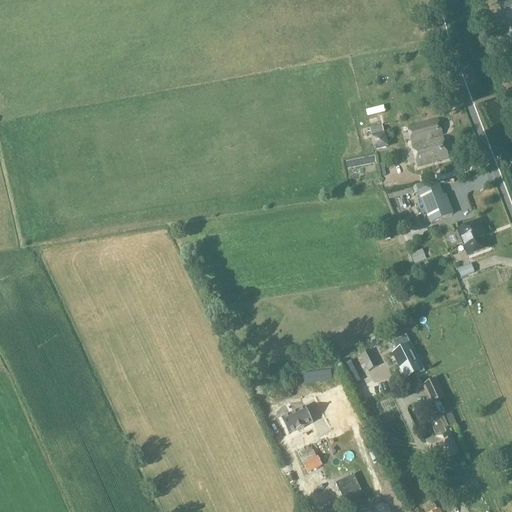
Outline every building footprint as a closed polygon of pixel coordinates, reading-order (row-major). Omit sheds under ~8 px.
[(511,6),(511,0),(488,0),(489,2),(492,0),(499,0),(504,10),(511,6)] [(502,27),(511,44),(511,21),(502,27)] [(384,107),(368,111),(370,118),(386,113),(384,107)] [(415,126),(419,144),(443,137),(438,120),(415,126)] [(375,138),(391,135),(388,124),(373,128),(375,138)] [(448,160),(443,138),(412,146),(417,168),(448,160)] [(417,193),(430,225),(454,216),(446,196),(443,197),(438,184),(417,193)] [(387,193),(388,199),(412,193),(411,186),(387,193)] [(481,240),(484,238),(478,223),(458,231),(463,244),(480,238),(481,240)] [(446,236),(447,242),(457,238),(455,233),(446,236)] [(489,249),(484,238),(481,240),(480,238),(463,244),(468,257),(489,249)] [(450,246),(456,264),(467,260),(462,242),(450,246)] [(462,279),(475,274),(472,265),(458,270),(462,279)] [(425,373),(406,336),(406,337),(406,338),(397,343),(401,350),(397,352),(393,354),(406,379),(414,375),(415,377),(425,373)] [(369,372),(379,367),(371,351),(355,359),(361,371),(367,368),(369,372)] [(356,372),(351,361),(344,365),(349,375),(356,372)] [(434,405),(441,419),(432,423),(438,437),(427,442),(432,456),(440,452),(443,460),(458,454),(450,433),(445,435),(443,429),(455,424),(451,414),(446,416),(440,402),(446,399),(437,379),(422,386),(432,406),(434,405)] [(323,393),(340,429),(358,420),(341,384),(323,393)] [(306,409),(282,421),(289,436),(298,432),(298,433),(306,429),(305,428),(314,424),(306,409)] [(308,474),(323,466),(318,456),(316,457),(310,446),(299,452),(302,458),(300,459),(308,474)] [(328,483),(312,491),(322,511),(338,504),(328,483)] [(418,511),(440,511),(440,510),(438,511),(432,501),(422,507),(422,508),(418,510),(418,511)]
